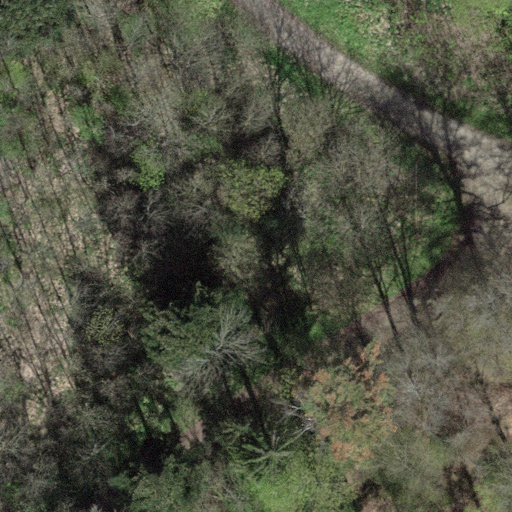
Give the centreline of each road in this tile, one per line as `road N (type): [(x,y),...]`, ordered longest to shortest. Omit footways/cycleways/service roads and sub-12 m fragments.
road 1 (track): [(511,202),(397,308),(90,511)]
road 2 (track): [(249,0),(369,92),(511,162)]
